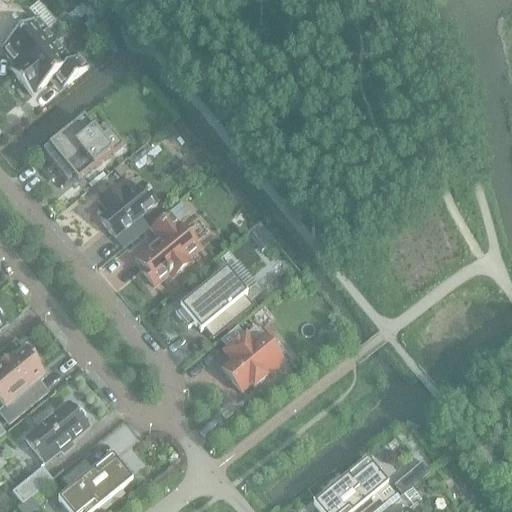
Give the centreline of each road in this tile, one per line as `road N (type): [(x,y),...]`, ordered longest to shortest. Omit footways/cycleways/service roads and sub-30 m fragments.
road 1 (unknown): [(511,297),(469,241),(440,179),(414,75),(368,0)]
road 2 (residential): [(160,408),(162,382),(0,187)]
road 3 (residential): [(0,252),(127,407)]
